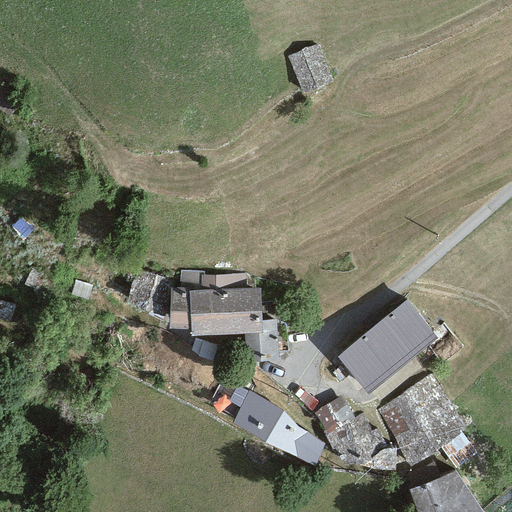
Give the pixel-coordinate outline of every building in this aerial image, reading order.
[(313,52),(281,65),(295,103),(328,91),(313,52)] [(24,110),(0,89),(0,130),(4,134),(24,110)] [(43,284),(51,273),(34,262),(26,273),(43,284)] [(183,286),(203,286),(202,269),(183,269),(183,286)] [(154,298),(170,298),(170,289),(136,275),(117,309),(154,324),(154,298)] [(170,298),(154,298),(154,324),(154,338),(174,338),(174,345),(211,345),(248,345),(248,298),(170,298)] [(14,304),(0,300),(0,316),(11,319),(14,304)] [(427,344),(395,306),(329,362),(361,400),(427,344)] [(427,379),(373,415),(403,472),(463,432),(427,379)] [(316,449),(224,386),(209,423),(248,452),(306,472),(316,449)] [(338,397),(303,416),(333,474),(388,476),(389,453),(367,412),(351,420),(338,397)] [(478,511),(452,473),(417,489),(422,511),(478,511)]
